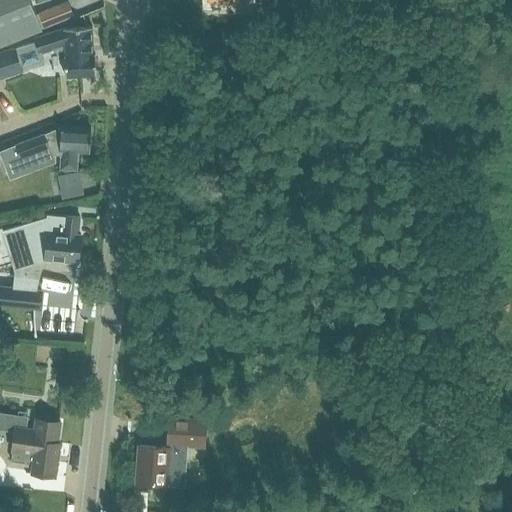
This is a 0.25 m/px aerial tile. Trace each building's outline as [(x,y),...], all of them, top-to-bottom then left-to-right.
[(0,0),(0,45),(42,29),(30,0),(0,0)] [(66,1),(38,12),(45,28),(72,16),(66,1)] [(93,26),(73,27),(61,28),(33,37),(39,53),(64,44),(65,76),(97,74),(96,54),(94,53),(93,26)] [(0,77),(23,70),(16,47),(0,52),(0,77)] [(62,126),(17,143),(21,156),(50,146),(53,154),(61,155),(61,168),(77,169),(78,150),(90,150),(91,128),(81,127),(81,125),(79,125),(79,127),(62,126)] [(17,225),(11,227),(25,269),(23,286),(13,285),(12,294),(11,304),(15,305),(35,307),(37,293),(39,279),(41,272),(46,257),(79,260),(82,235),(79,234),(80,217),(64,215),(63,230),(51,229),(46,216),(17,225)] [(31,471),(56,475),(60,441),(58,441),(61,420),(36,417),(34,428),(16,425),(11,460),(33,463),(31,471)] [(207,420),(170,417),(168,446),(140,444),(137,481),(182,485),(184,448),(185,444),(205,446),(207,420)] [(350,453),(347,477),(365,479),(368,455),(350,453)]
